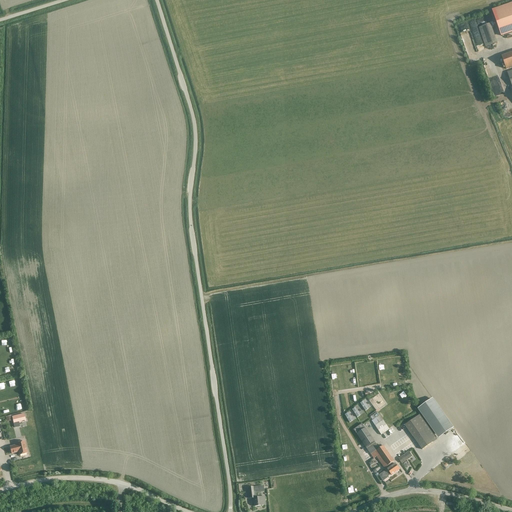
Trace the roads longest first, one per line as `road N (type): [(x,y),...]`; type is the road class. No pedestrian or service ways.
road 1 (unclassified): [(230,511),(190,229),(191,112),(154,0)]
road 2 (unclassified): [(0,490),(87,478),(121,483),(187,511)]
road 3 (unclassified): [(353,511),(420,490),(511,511)]
